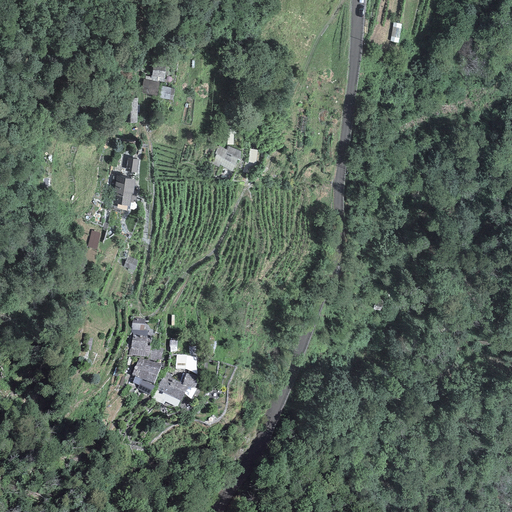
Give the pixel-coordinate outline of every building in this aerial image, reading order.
[(393,21),(390,40),(398,42),(401,22),(393,21)] [(142,92),(155,94),(156,79),(164,80),(165,69),(152,68),(151,76),(145,75),(145,77),(143,77),(142,92)] [(174,86),(159,84),(157,96),(172,98),(174,86)] [(123,120),(136,121),(137,95),(124,95),(123,120)] [(226,147),(217,144),(213,153),(216,154),(212,163),(219,166),(220,163),(231,168),(236,155),(239,156),(242,149),(227,143),(226,147)] [(256,166),(258,148),(246,146),(243,171),(249,172),(249,165),(256,166)] [(138,158),(126,156),(124,170),(136,172),(138,158)] [(133,190),(135,176),(117,173),(114,201),(130,203),(136,199),(137,190),(133,190)] [(91,229),(87,246),(96,248),(100,231),(91,229)] [(127,255),(124,265),(134,268),(138,258),(127,255)] [(146,320),(133,318),(131,329),(143,332),(146,320)] [(132,336),(128,355),(148,359),(151,348),(145,346),(147,339),(132,336)] [(200,367),(200,352),(180,352),(179,366),(200,367)] [(161,367),(139,358),(132,376),(154,385),(161,367)] [(186,374),(183,386),(195,389),(198,378),(186,374)] [(164,375),(152,400),(163,406),(165,403),(176,409),(185,395),(190,398),(197,390),(195,389),(183,386),(164,375)] [(137,389),(149,396),(154,387),(142,380),(137,389)]
